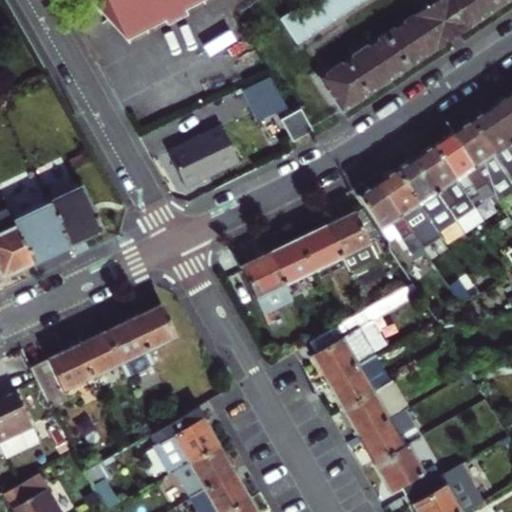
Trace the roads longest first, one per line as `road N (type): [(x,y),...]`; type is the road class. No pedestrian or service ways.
road 1 (residential): [(175,242),(315,173),(511,43)]
road 2 (residential): [(333,511),(175,242)]
road 3 (residential): [(175,242),(36,0)]
road 4 (residential): [(0,326),(175,242)]
